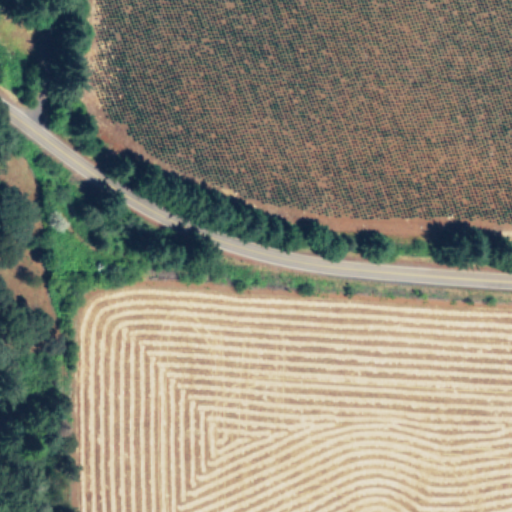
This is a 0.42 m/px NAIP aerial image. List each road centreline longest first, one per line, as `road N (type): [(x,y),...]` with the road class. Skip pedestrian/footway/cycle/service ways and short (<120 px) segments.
road 1 (residential): [(0,113),(106,190),(192,235),(312,268),(511,284)]
road 2 (track): [(32,136),(47,0)]
